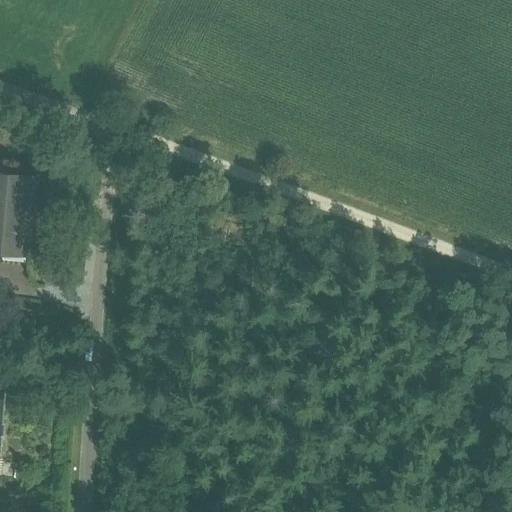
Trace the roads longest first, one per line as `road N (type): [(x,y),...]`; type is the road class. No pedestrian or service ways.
road 1 (unclassified): [(92,511),(128,127),(0,88)]
road 2 (track): [(511,268),(128,127)]
